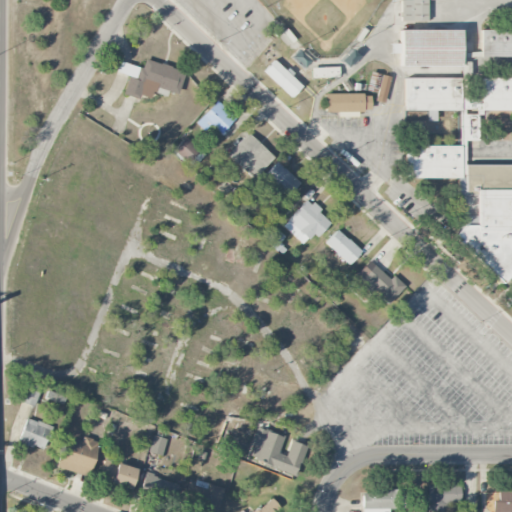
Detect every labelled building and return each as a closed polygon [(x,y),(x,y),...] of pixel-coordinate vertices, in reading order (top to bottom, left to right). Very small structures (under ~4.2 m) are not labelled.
[(426,21),(426,0),(401,0),(401,21),(426,21)] [(460,29),(400,28),(400,43),(391,43),(391,52),(400,52),(400,65),(460,66),(460,29)] [(511,28),(480,28),(480,55),(511,55),(511,28)] [(182,69),(143,58),(141,67),(117,60),(114,71),(127,75),(121,95),(138,100),(139,95),(149,97),(151,89),(175,96),(182,69)] [(263,71),(290,98),(302,86),(274,59),(263,71)] [(338,76),(337,67),(311,68),(312,78),(338,76)] [(390,78),(371,72),(366,89),(377,93),(374,101),(383,104),(390,78)] [(511,164),(460,165),(482,111),(511,110),(511,78),(481,78),(478,85),(468,85),(475,92),(466,92),(462,96),(462,78),(404,78),(404,111),(458,110),(459,146),(404,146),(404,178),(457,178),(457,198),(458,205),(459,245),(499,284),(511,270),(511,164)] [(324,94),(324,112),(337,112),(337,117),(353,117),(353,112),(370,111),(369,93),(324,94)] [(216,101),(200,118),(219,134),(234,117),(216,101)] [(246,133),(226,155),(252,180),(273,157),(246,133)] [(184,137),(172,150),(186,163),(191,158),(196,163),(204,155),(184,137)] [(276,161),(263,175),(286,196),(299,183),(276,161)] [(305,200),(286,220),(307,239),(312,234),(316,237),(329,223),(318,212),(320,209),(312,202),(310,205),(305,200)] [(274,227),(262,239),(276,251),(277,250),(281,254),(285,250),(281,246),(282,245),(279,242),(284,236),(274,227)] [(324,242),(347,265),(360,251),(348,239),(346,240),(336,230),(324,242)] [(373,264),(353,287),(366,299),(375,289),(381,294),(376,299),(386,308),(405,286),(393,275),(389,279),(373,264)] [(329,300),(335,305),(340,300),(333,295),(329,300)] [(28,382),(19,402),(33,408),(39,392),(38,392),(40,387),(28,382)] [(47,390),(44,397),(62,404),(65,397),(47,390)] [(26,418),(16,442),(31,448),(32,446),(42,450),(51,426),(37,421),(36,422),(26,418)] [(256,425),(249,444),(252,446),(249,455),(255,457),(253,461),(293,476),(306,444),(291,438),(285,455),(277,453),(284,436),(256,425)] [(152,435),(147,452),(160,456),(165,439),(152,435)] [(62,443),(55,467),(87,477),(97,443),(90,441),(91,439),(82,436),(81,441),(72,438),(70,445),(62,443)] [(199,451),(197,458),(202,460),(205,453),(199,451)] [(103,459),(97,480),(129,490),(136,469),(103,459)] [(144,471),(136,493),(173,506),(180,486),(155,478),(156,475),(144,471)] [(186,483),(178,510),(184,511),(214,511),(222,488),(207,483),(205,489),(186,483)] [(444,511),(444,503),(458,503),(458,484),(427,485),(427,511),(444,511)] [(511,511),(511,485),(508,485),(508,492),(497,492),(496,501),(492,501),(491,511),(504,511),(505,511),(511,511)] [(391,511),(421,511),(420,490),(391,490),(391,511)] [(361,491),(361,511),(387,511),(387,491),(361,491)] [(273,511),(278,508),(270,498),(259,508),(257,506),(250,511),(273,511)]
